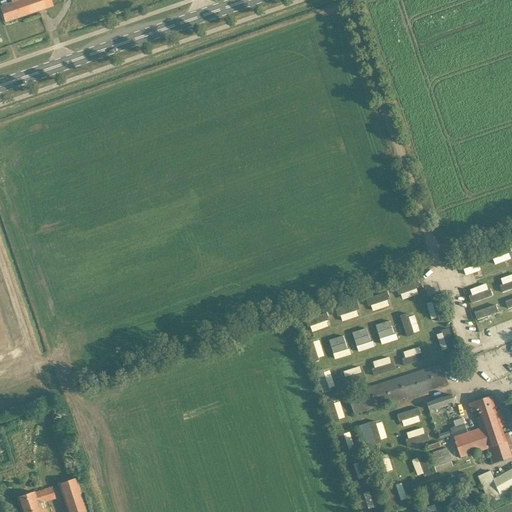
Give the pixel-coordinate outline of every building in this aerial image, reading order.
[(0,8),(5,23),(52,6),(64,2),(62,0),(10,0),(12,3),(0,6),(0,8)] [(496,264),(511,259),(510,253),(494,258),(496,264)] [(511,274),(501,278),(504,284),(501,285),(503,292),(511,288),(511,274)] [(399,287),(403,299),(420,294),(417,282),(399,287)] [(488,282),(469,290),(474,303),(493,296),(488,282)] [(368,299),(373,312),(391,305),(389,299),(391,298),(389,291),(368,299)] [(434,301),(428,303),(432,319),(438,317),(434,301)] [(358,302),(337,307),(341,321),(361,316),(358,302)] [(476,311),(478,319),(500,312),(497,304),(476,311)] [(307,318),(312,332),(331,325),(326,311),(307,318)] [(409,313),(401,315),(407,336),(421,332),(416,315),(410,317),(409,313)] [(392,320),(376,324),(382,344),(398,339),(392,320)] [(353,332),(359,352),(375,346),(368,327),(353,332)] [(450,353),(457,351),(450,328),(437,332),(442,350),(448,348),(450,353)] [(336,359),(351,355),(346,335),(330,339),(336,359)] [(321,339),(315,341),(319,357),(325,356),(321,339)] [(421,346),(404,352),(406,358),(404,359),(406,365),(425,359),(421,346)] [(376,367),(392,363),(390,356),(374,361),(376,367)] [(380,373),(394,368),(392,363),(378,368),(380,373)] [(360,365),(345,371),(347,377),(362,371),(360,365)] [(443,365),(433,368),(348,395),(354,414),(449,384),(443,365)] [(331,368),(319,371),(324,390),(336,387),(331,368)] [(362,373),(348,376),(350,383),(363,379),(362,373)] [(430,410),(455,402),(452,395),(427,403),(430,410)] [(470,404),(472,411),(477,410),(478,411),(479,410),(481,417),(478,418),(481,429),(455,437),(462,457),(488,448),(493,464),(511,457),(508,446),(511,444),(511,442),(509,433),(504,435),(502,427),(505,426),(500,411),(496,412),(491,397),(470,404)] [(336,421),(346,417),(340,400),(330,404),(336,421)] [(403,426),(423,421),(419,408),(400,413),(403,426)] [(388,438),(383,421),(377,423),(376,420),(365,424),(370,443),(388,438)] [(411,445),(428,440),(423,427),(407,432),(411,445)] [(352,432),(346,432),(348,449),(354,448),(352,432)] [(441,442),(430,444),(436,466),(453,462),(449,447),(443,448),(441,442)] [(425,454),(412,458),(419,479),(432,474),(425,454)] [(361,461),(354,463),(359,479),(366,477),(361,461)] [(511,469),(495,480),(491,471),(478,477),(490,504),(502,498),(510,494),(508,491),(511,489),(511,469)] [(59,484),(62,493),(67,511),(86,511),(79,488),(76,478),(59,484)] [(401,500),(408,498),(402,482),(396,484),(401,500)] [(44,503),(46,502),(56,499),(52,487),(34,493),(34,492),(17,497),(20,507),(21,511),(48,511),(47,507),(46,508),(44,503)] [(370,491),(364,493),(369,510),(376,507),(370,491)]
